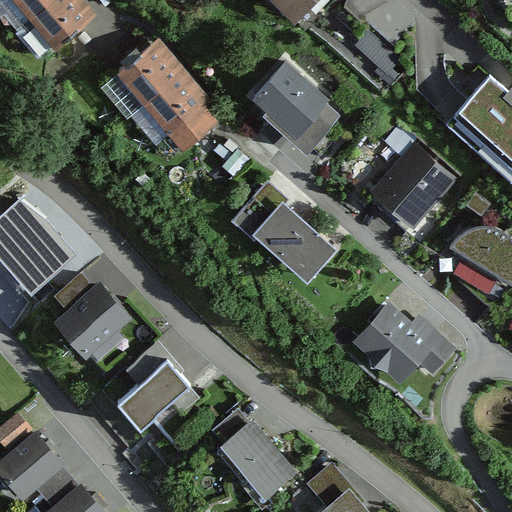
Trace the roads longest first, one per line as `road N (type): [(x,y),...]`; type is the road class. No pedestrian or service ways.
road 1 (residential): [(0,150),(52,186),(218,352),(422,511)]
road 2 (residential): [(278,160),(492,354)]
road 3 (residential): [(0,330),(154,511)]
road 4 (residential): [(420,0),(439,26),(440,86),(511,161)]
road 5 (residential): [(492,354),(459,400),(458,423),(510,511)]
